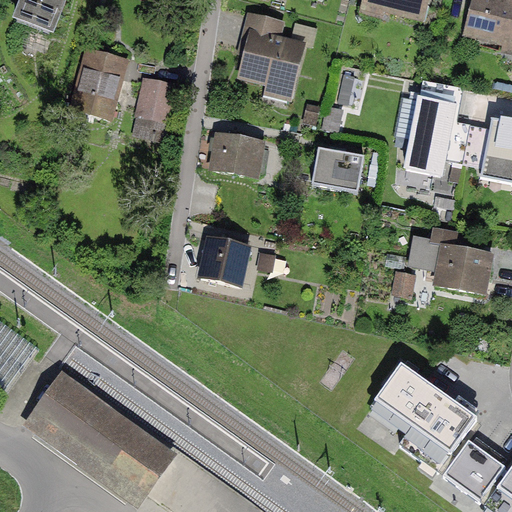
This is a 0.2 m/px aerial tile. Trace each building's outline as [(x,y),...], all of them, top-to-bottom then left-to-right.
[(56,36),(69,0),(24,0),(17,21),(56,36)] [(427,0),(367,0),(366,6),(424,19),(427,0)] [(511,0),(471,0),(463,35),(511,47),(511,0)] [(305,46),(252,35),(241,81),(294,93),(305,46)] [(110,120),(125,64),(92,56),(78,111),(110,120)] [(165,126),(173,87),(149,83),(141,121),(165,126)] [(446,180),(459,105),(419,99),(406,173),(446,180)] [(511,125),(491,122),(479,180),(511,186),(511,125)] [(275,148),(223,141),(217,177),(270,185),(275,148)] [(381,164),(334,156),(328,190),(374,199),(381,164)] [(255,289),(262,252),(215,243),(208,280),(255,289)] [(447,297),(499,305),(506,259),(455,251),(447,297)] [(408,273),(401,293),(414,297),(420,277),(408,273)] [(38,351),(0,324),(0,395),(5,399),(38,351)] [(481,419),(405,363),(373,407),(410,433),(400,447),(489,511),(511,511),(511,460),(472,431),(481,419)] [(169,461),(62,384),(38,417),(145,494),(169,461)]
